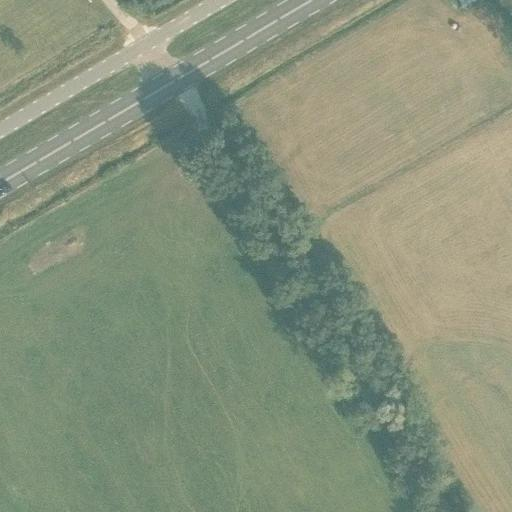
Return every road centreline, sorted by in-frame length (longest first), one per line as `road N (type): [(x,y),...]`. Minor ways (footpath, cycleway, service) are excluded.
road 1 (primary): [(0,183),(167,84)]
road 2 (unclassified): [(146,45),(0,132)]
road 3 (primary): [(167,84),(311,0)]
